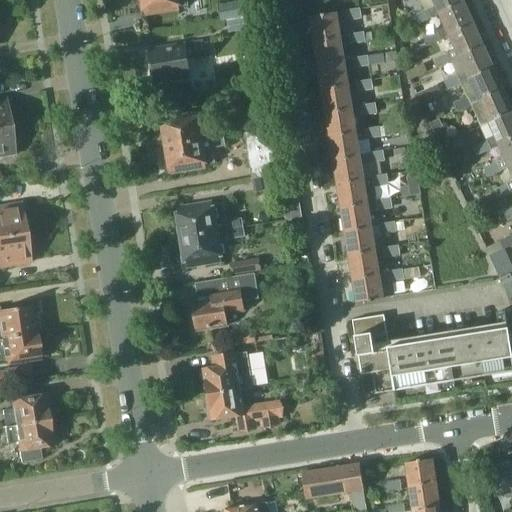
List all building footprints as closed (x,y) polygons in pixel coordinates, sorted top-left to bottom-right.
[(141,0),(139,1),(141,9),(144,10),(145,13),(188,6),(186,0),(141,0)] [(231,4),(233,20),(247,17),(247,18),(249,17),(256,16),(254,0),(231,4)] [(417,23),(440,13),(463,2),(462,0),(433,0),(436,7),(414,17),(417,23)] [(440,13),(446,28),(424,38),(428,45),(437,41),(449,35),(473,24),(463,2),(440,13)] [(388,4),(365,8),(367,17),(390,13),(388,4)] [(315,43),(341,38),(341,37),(339,23),(347,22),(347,20),(361,18),(360,9),(346,12),(345,11),(337,13),(337,12),(310,17),(312,27),(315,43)] [(233,20),(231,20),(226,21),(228,33),(249,30),(247,18),(247,17),(233,20)] [(438,67),(460,57),(484,46),(473,24),(449,35),(437,41),(444,56),(434,60),(438,67)] [(316,50),(318,65),(345,60),(343,47),(351,46),(351,45),(366,43),(364,32),(349,35),(349,36),(341,37),(341,38),(315,43),(316,50)] [(189,47),(186,48),(151,53),(155,80),(190,74),(187,58),(194,57),(194,59),(210,56),(208,43),(203,44),(192,46),(193,47),(189,47)] [(447,89),(469,79),(493,68),(484,46),(460,57),(466,72),(444,82),(447,89)] [(384,54),(345,60),(318,65),(322,89),(349,84),(346,68),(369,65),(369,66),(385,64),(385,62),(398,60),(397,52),(384,54)] [(472,106),(471,105),(479,101),(503,90),(493,68),(469,79),(447,89),(448,90),(461,85),(467,97),(454,103),(458,112),(472,106)] [(349,84),(322,89),(326,112),(353,108),(350,95),(359,93),(358,92),(373,90),(372,80),(357,82),(357,83),(349,84)] [(479,101),(471,105),(472,106),(481,127),(490,123),(489,122),(511,111),(511,108),(510,104),(503,90),(479,101)] [(375,104),(360,107),(361,115),(377,112),(375,104)] [(0,128),(11,127),(9,109),(6,110),(5,105),(0,105),(0,128)] [(328,122),(330,136),(356,131),(353,108),(326,112),(328,122)] [(463,161),(499,145),(511,139),(511,111),(489,122),(490,123),(496,137),(446,160),(450,168),(463,161)] [(165,135),(166,147),(202,140),(198,117),(162,123),(163,126),(160,127),(161,136),(165,135)] [(440,146),(450,141),(439,119),(430,124),(440,146)] [(405,124),(379,128),(380,136),(406,132),(405,124)] [(14,144),(11,127),(0,128),(0,153),(1,153),(1,151),(13,150),(12,144),(14,144)] [(209,130),(211,139),(224,137),(223,128),(209,130)] [(332,145),(334,159),(360,155),(358,141),(366,139),(380,136),(379,128),(365,130),(356,131),(330,136),(332,145)] [(244,133),(251,179),(276,174),(269,129),(244,133)] [(226,147),(224,137),(211,139),(202,140),(166,147),(168,158),(165,160),(167,168),(170,169),(171,176),(207,170),(206,166),(215,165),(213,149),(226,147)] [(487,176),(509,166),(511,164),(511,139),(499,145),(506,160),(484,170),(487,176)] [(383,152),(368,154),(369,162),(384,160),(383,152)] [(336,169),(338,183),(364,178),(362,164),(369,162),(368,154),(360,155),(334,159),(336,169)] [(497,199),(511,192),(511,164),(509,166),(511,172),(511,183),(494,191),(497,199)] [(276,174),(251,179),(254,193),(279,189),(276,174)] [(364,179),(364,178),(338,183),(342,207),(368,203),(375,201),(376,201),(374,187),(389,185),(387,174),(373,177),(373,178),(364,179)] [(422,194),(419,174),(409,176),(412,196),(422,194)] [(467,187),(461,190),(463,195),(470,192),(467,187)] [(391,198),(376,201),(375,201),(376,202),(377,211),(393,208),(391,198)] [(343,216),(346,231),(372,226),(370,212),(377,211),(376,202),(375,201),(368,203),(342,207),(343,216)] [(177,213),(174,213),(176,226),(179,226),(181,238),(244,228),(242,218),(226,220),(224,205),(213,207),(177,213)] [(0,237),(25,233),(28,233),(26,218),(22,219),(21,211),(13,212),(12,207),(0,208),(0,237)] [(395,223),(379,225),(381,234),(396,231),(395,223)] [(379,225),(372,226),(346,231),(350,255),(376,250),(374,236),(381,235),(381,234),(379,225)] [(245,237),(244,228),(181,238),(183,247),(180,248),(182,263),(185,263),(186,264),(222,258),(219,241),(245,237)] [(28,233),(25,233),(0,237),(0,267),(22,264),(21,257),(28,256),(27,249),(31,248),(28,233)] [(502,249),(511,244),(511,235),(499,242),(502,249)] [(384,257),(399,255),(398,247),(383,249),(384,257)] [(351,264),(354,277),(380,273),(376,250),(350,255),(351,264)] [(236,262),(238,276),(262,272),(260,258),(236,262)] [(419,267),(400,271),(401,280),(421,277),(419,267)] [(354,277),(358,302),(369,300),(369,302),(372,301),(372,300),(384,298),(382,283),(401,280),(400,271),(380,274),(380,273),(354,277)] [(511,275),(511,273),(508,275),(500,278),(505,288),(504,288),(510,300),(511,298),(511,275)] [(243,308),(244,312),(245,312),(244,303),(259,300),(255,274),(215,281),(218,295),(212,296),(213,303),(193,306),(195,317),(192,320),(193,326),(196,328),(197,331),(228,326),(226,311),(243,308)] [(0,339),(34,333),(30,307),(0,312),(0,339)] [(511,345),(509,329),(501,330),(389,347),(389,350),(385,351),(382,333),(386,333),(386,335),(388,335),(385,315),(353,320),(362,375),(373,373),(376,394),(511,372),(511,345)] [(36,333),(34,333),(0,339),(0,365),(7,365),(41,359),(40,355),(41,353),(41,347),(38,345),(36,333)] [(236,338),(237,346),(251,344),(249,336),(236,338)] [(213,368),(203,370),(205,383),(204,385),(204,390),(207,391),(207,395),(242,390),(242,389),(254,388),(247,351),(212,357),(213,368)] [(321,352),(310,354),(314,378),(328,375),(324,351),(321,352)] [(0,372),(0,386),(32,382),(29,365),(5,370),(6,372),(0,372)] [(330,388),(330,385),(328,375),(314,378),(305,379),(307,392),(330,388)] [(208,398),(205,399),(207,409),(210,408),(212,421),(236,417),(239,431),(257,428),(256,422),(279,418),(276,402),(245,407),(242,390),(207,395),(208,398)] [(2,411),(5,429),(49,422),(48,417),(52,416),(51,408),(47,408),(45,395),(25,397),(24,394),(10,396),(13,409),(2,411)] [(49,423),(49,422),(5,429),(7,444),(17,443),(21,463),(41,460),(39,449),(53,447),(51,435),(55,434),(53,422),(49,423)] [(406,463),(410,487),(436,483),(433,459),(421,461),(421,459),(418,460),(418,461),(406,463)] [(511,495),(511,463),(499,462),(495,493),(511,495)] [(351,492),(352,492),(364,490),(360,464),(304,473),(308,499),(351,492)] [(402,489),(400,480),(385,483),(387,492),(402,489)] [(440,507),(436,483),(410,487),(413,510),(440,507)] [(352,492),(351,492),(353,511),(362,511),(367,511),(364,490),(352,492)] [(226,511),(276,511),(275,502),(268,503),(226,510),(226,511)]
